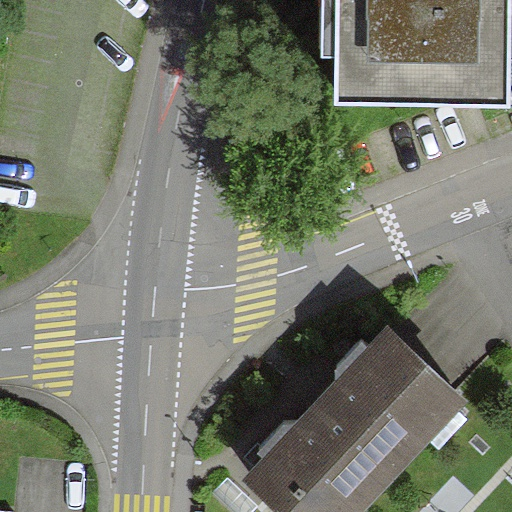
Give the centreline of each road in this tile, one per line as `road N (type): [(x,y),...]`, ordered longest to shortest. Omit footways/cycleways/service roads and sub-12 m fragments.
road 1 (residential): [(157,288),(255,285),(511,181)]
road 2 (tertiary): [(204,0),(174,133),(157,288)]
road 3 (tertiary): [(153,334),(142,511)]
road 4 (residential): [(153,334),(0,349)]
